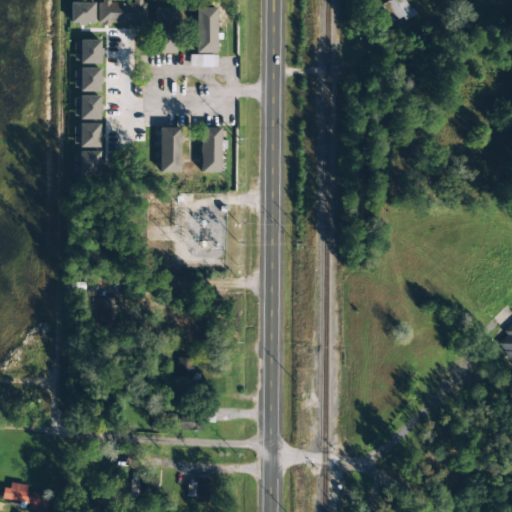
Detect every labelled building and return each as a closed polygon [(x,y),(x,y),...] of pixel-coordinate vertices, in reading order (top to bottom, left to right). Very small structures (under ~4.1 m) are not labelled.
[(132,0),(132,3),(98,2),(98,24),(143,25),(143,0),(132,0)] [(387,0),(379,5),(391,23),(400,17),(403,22),(413,15),(403,0),(387,0)] [(92,24),(92,3),(69,3),(69,25),(92,24)] [(174,53),(174,8),(154,8),(154,53),(174,53)] [(216,8),(195,8),(195,54),(215,54),(216,8)] [(99,41),(73,41),(73,64),(99,64),(99,41)] [(215,67),(215,55),(188,56),(188,68),(215,67)] [(99,69),(73,69),(72,91),(98,92),(99,69)] [(99,97),(72,97),(73,120),(99,119),(99,97)] [(77,148),(98,148),(99,125),(78,124),(77,148)] [(159,128),(158,173),(177,173),(178,128),(159,128)] [(219,173),(219,128),(199,128),(199,173),(219,173)] [(98,152),(77,152),(78,165),(72,165),(72,176),(98,175),(98,152)] [(98,299),(98,327),(117,327),(117,299),(98,299)] [(511,322),(502,332),(505,336),(496,344),(511,361),(511,322)] [(179,414),(179,431),(201,431),(201,414),(179,414)] [(185,500),(206,500),(207,481),(186,481),(185,500)] [(2,500),(28,505),(27,511),(31,511),(44,511),(47,497),(24,493),(25,486),(5,483),(2,500)]
